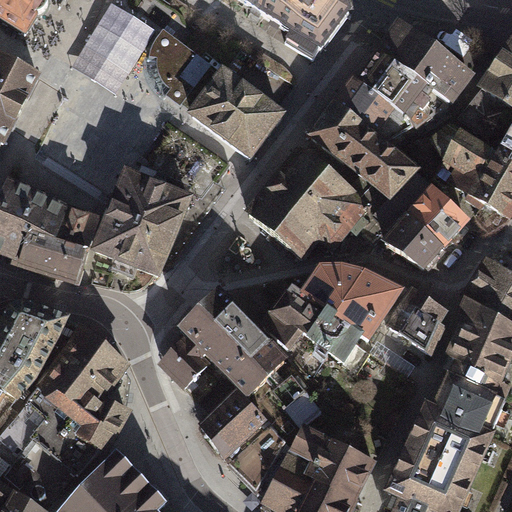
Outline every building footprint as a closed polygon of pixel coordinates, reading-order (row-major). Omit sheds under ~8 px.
[(55,0),(0,0),(0,27),(29,45),(55,0)] [(227,0),(327,63),(357,23),(354,5),(346,0),(227,0)] [(475,84),(398,28),(390,39),(374,60),(377,62),(370,70),(361,83),(356,81),(346,94),(334,109),(320,127),(305,148),(343,177),(351,182),(355,185),(346,197),(371,215),(373,217),(370,221),(386,235),(431,187),(400,161),(399,163),(388,155),(383,151),(415,132),(417,136),(450,111),(452,115),(475,84)] [(214,70),(164,33),(159,40),(154,46),(152,54),(150,62),(158,62),(158,71),(161,78),(165,85),(172,93),(167,100),(179,108),(182,110),(184,108),(186,110),(196,117),(223,81),(212,73),(214,70)] [(511,49),(510,49),(476,99),(477,99),(501,114),(511,120),(511,49)] [(0,169),(3,165),(0,163),(0,152),(7,156),(44,84),(16,70),(0,60),(0,169)] [(158,71),(158,62),(150,62),(146,61),(146,68),(147,75),(148,81),(151,87),(154,93),(159,99),(164,104),(167,100),(172,93),(165,85),(161,78),(158,71)] [(159,105),(95,64),(27,172),(91,212),(159,105)] [(196,117),(191,124),(256,174),(274,149),(292,126),(226,76),(223,81),(196,117)] [(501,114),(477,99),(458,123),(485,140),(501,114)] [(511,134),(498,160),(451,129),(430,145),(443,166),(442,168),(453,176),(446,189),(467,203),(465,206),(480,216),(475,221),(478,226),(489,239),(506,226),(511,228),(511,226),(511,134)] [(443,171),(427,142),(406,149),(417,168),(426,177),(443,171)] [(297,155),(243,221),(303,270),(318,252),(332,261),(350,240),(371,215),(346,197),(297,155)] [(107,226),(93,261),(163,289),(197,205),(136,181),(127,177),(107,226)] [(9,186),(0,206),(0,262),(14,269),(12,274),(80,296),(104,225),(71,214),(9,186)] [(431,197),(380,252),(424,280),(470,230),(431,197)] [(373,217),(371,215),(350,240),(356,245),(362,239),(373,249),(386,235),(370,221),(373,217)] [(426,399),(384,493),(398,499),(396,503),(391,511),(461,511),(497,432),(494,431),(509,398),(511,388),(511,387),(503,384),(511,363),(511,269),(511,271),(486,256),(462,296),(464,297),(457,314),(462,317),(445,356),(455,361),(449,372),(448,371),(434,403),(426,399)] [(325,308),(306,336),(356,374),(370,354),(357,344),(362,336),(370,342),(382,323),(406,287),(365,267),(342,262),(320,263),(300,290),(299,292),(325,308)] [(300,290),(291,283),(259,324),(290,352),(303,334),(306,336),(325,308),(299,292),(300,290)] [(412,285),(385,325),(434,357),(447,326),(442,323),(450,310),(412,285)] [(242,310),(218,286),(176,327),(187,338),(205,355),(219,370),(236,387),(247,398),(265,379),(288,357),(242,310)] [(0,400),(5,392),(17,400),(32,384),(69,314),(19,298),(7,304),(0,316),(0,400)] [(37,386),(26,400),(29,402),(0,436),(0,440),(20,457),(33,439),(77,477),(100,449),(107,454),(132,410),(127,407),(130,382),(125,371),(130,364),(81,323),(35,384),(37,386)] [(183,337),(156,364),(183,391),(210,363),(203,356),(205,355),(187,338),(186,340),(183,337)] [(292,375),(271,391),(300,429),(304,423),(307,425),(323,413),(292,375)] [(197,424),(230,464),(270,425),(281,413),(265,396),(271,386),(265,379),(247,398),(236,387),(197,424)] [(263,502),(262,504),(278,511),(353,511),(360,500),(358,500),(378,461),(307,425),(304,423),(300,429),(291,447),(263,502)] [(270,425),(230,464),(227,467),(263,502),(291,447),(270,425)] [(166,501),(116,448),(56,511),(159,511),(158,510),(166,501)] [(35,472),(23,462),(17,470),(12,467),(4,477),(21,490),(35,472)] [(0,511),(46,511),(12,489),(0,510),(0,511)]
